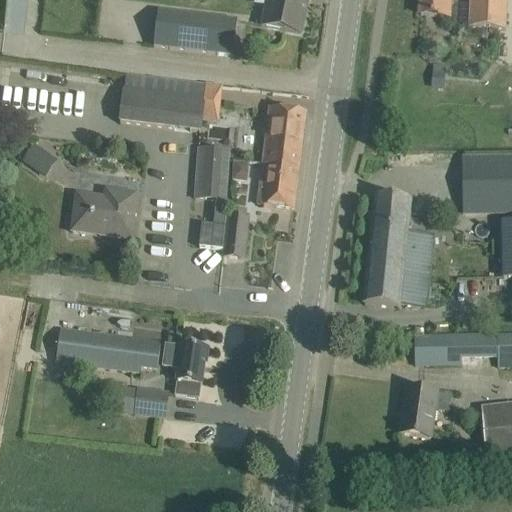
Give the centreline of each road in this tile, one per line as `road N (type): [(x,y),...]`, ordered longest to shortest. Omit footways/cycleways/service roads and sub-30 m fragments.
road 1 (tertiary): [(280,511),(352,0)]
road 2 (unknown): [(324,60),(0,21)]
